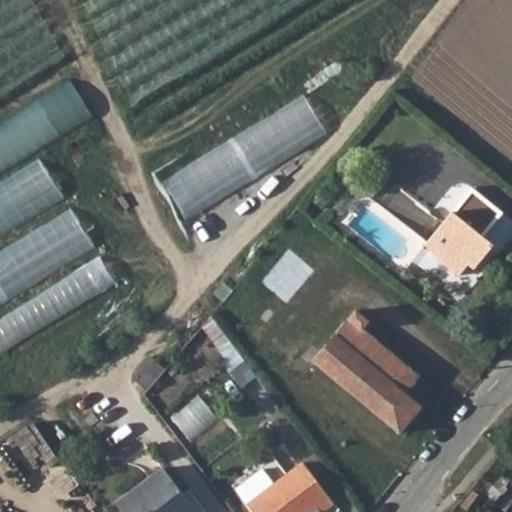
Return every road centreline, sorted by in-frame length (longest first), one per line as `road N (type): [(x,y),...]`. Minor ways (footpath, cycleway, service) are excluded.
road 1 (unknown): [(223,511),(116,375),(255,241),(467,0)]
road 2 (tertiary): [(402,511),(511,382)]
